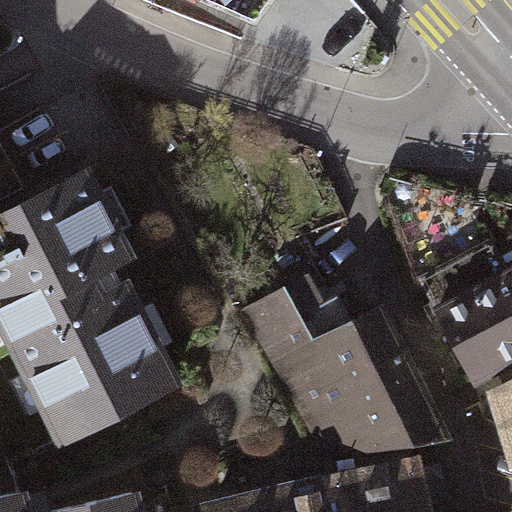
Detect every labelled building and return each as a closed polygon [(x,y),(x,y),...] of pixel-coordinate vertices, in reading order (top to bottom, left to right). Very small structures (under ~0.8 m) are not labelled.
[(0,352),(48,449),(183,383),(81,175),(0,214),(0,352)] [(511,253),(424,312),(472,384),(511,357),(511,253)] [(286,291),(250,309),(337,467),(444,438),(380,306),(317,333),(286,291)] [(511,377),(486,390),(511,471),(511,377)] [(212,506),(213,511),(431,511),(419,458),(212,506)] [(43,511),(36,485),(0,495),(0,511),(141,511),(136,493),(69,511),(43,511)]
